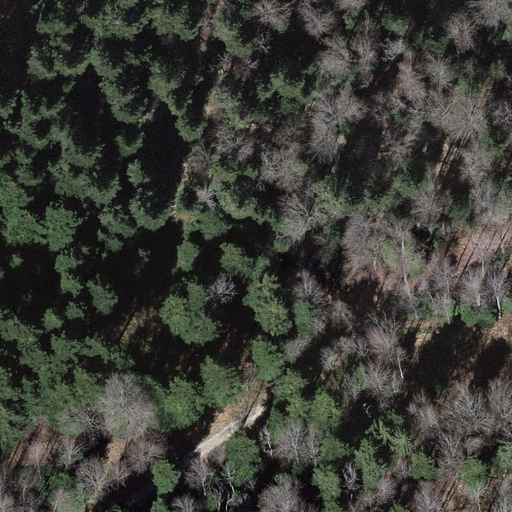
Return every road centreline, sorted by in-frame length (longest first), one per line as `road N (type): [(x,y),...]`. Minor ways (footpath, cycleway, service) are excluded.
road 1 (track): [(511,227),(115,511)]
road 2 (track): [(0,461),(228,429)]
